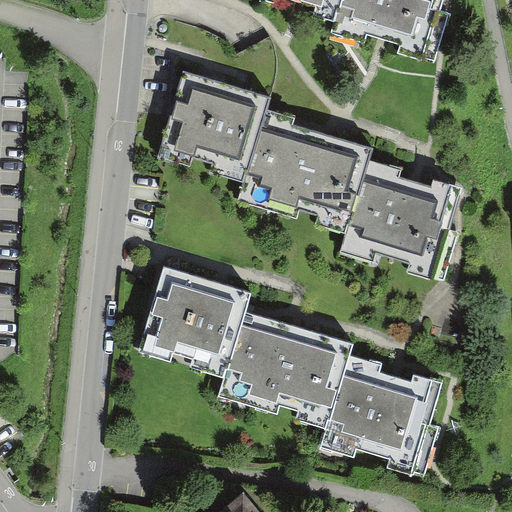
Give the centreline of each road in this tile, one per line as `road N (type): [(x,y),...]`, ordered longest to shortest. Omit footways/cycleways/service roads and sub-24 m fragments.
road 1 (residential): [(83,511),(129,64)]
road 2 (residential): [(0,10),(129,64)]
